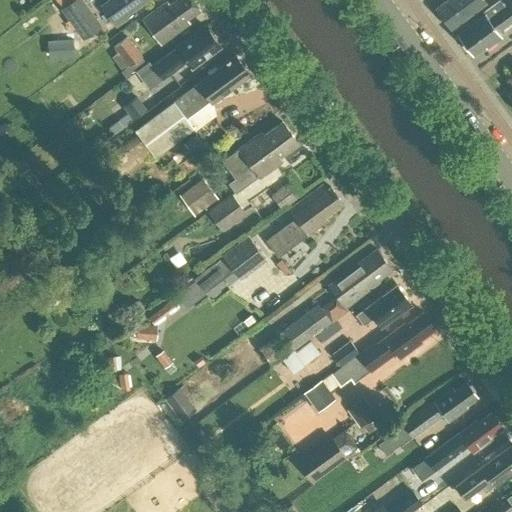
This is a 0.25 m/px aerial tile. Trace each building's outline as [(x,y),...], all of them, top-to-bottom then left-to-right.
[(81,39),(101,25),(82,0),(70,0),(59,8),(81,39)] [(110,0),(101,7),(112,23),(125,13),(143,0),(144,1),(145,0),(110,0)] [(186,20),(200,9),(193,0),(174,0),(168,5),(165,1),(140,19),(159,45),(189,23),(186,20)] [(485,3),(482,0),(444,0),(434,7),(449,28),(466,16),(467,16),(485,3)] [(511,0),(496,0),(481,11),(484,14),(457,34),(471,53),(483,44),(484,46),(499,35),(496,31),(511,18),(511,0)] [(202,58),(219,46),(213,36),(213,33),(210,29),(206,28),(204,25),(175,46),(176,47),(153,64),(163,78),(186,61),(191,67),(194,65),(198,65),(202,62),(202,58)] [(121,70),(141,55),(127,36),(112,46),(117,53),(112,57),(121,70)] [(48,58),(68,56),(67,39),(47,41),(48,58)] [(212,102),(249,74),(235,55),(230,58),(229,56),(225,59),(226,60),(197,82),(198,83),(135,129),(155,155),(194,126),(185,114),(208,97),(212,102)] [(137,96),(123,107),(127,113),(109,127),(114,134),(146,109),(137,96)] [(281,121),(263,134),(274,149),(234,178),(227,183),(235,193),(258,176),(258,177),(282,159),(280,156),(298,143),(281,121)] [(274,149),(263,134),(261,131),(238,148),(221,160),(234,178),(274,149)] [(194,215),(217,198),(202,177),(178,194),(194,215)] [(285,184),(271,194),(281,209),(295,198),(285,184)] [(324,216),(342,203),(330,187),(325,190),(322,185),(289,209),(296,218),(266,240),(278,255),(326,220),(324,216)] [(244,213),(231,194),(208,211),(221,230),(244,213)] [(266,259),(249,237),(222,257),(239,279),(266,259)] [(336,295),(320,307),(331,321),(347,310),(345,307),(379,281),(377,278),(390,268),(376,249),(328,284),(336,295)] [(185,308),(203,294),(194,281),(175,295),(185,308)] [(380,325),(410,303),(396,283),(366,305),(366,306),(356,313),(363,324),(374,317),(380,325)] [(136,316),(145,310),(140,302),(131,309),(136,316)] [(317,303),(259,346),(272,365),(331,321),(320,307),(317,303)] [(160,320),(171,311),(167,305),(156,314),(160,320)] [(406,322),(376,344),(374,342),(331,373),(340,385),(350,378),(353,382),(368,370),(365,365),(381,354),(382,356),(393,348),(399,356),(416,343),(418,339),(434,328),(423,312),(407,323),(406,322)] [(156,341),(158,325),(137,322),(135,339),(156,341)] [(357,352),(348,340),(331,352),(341,365),(357,352)] [(318,354),(309,342),(294,352),(303,364),(318,354)] [(331,394),(321,381),(304,393),(313,407),(331,394)] [(462,409),(460,407),(476,396),(474,394),(475,389),(471,384),(467,384),(465,381),(455,389),(452,386),(433,400),(402,423),(412,436),(420,430),(442,413),(447,420),(462,409)] [(164,398),(181,420),(196,409),(179,387),(164,398)] [(363,397),(347,409),(358,424),(375,412),(363,397)] [(477,422),(475,419),(425,457),(424,455),(416,461),(426,474),(433,468),(435,470),(469,444),(473,451),(483,443),(483,439),(501,426),(491,412),(477,422)] [(330,435),(295,460),(310,481),(345,456),(345,455),(356,447),(344,429),(332,437),(330,435)] [(493,485),(511,471),(511,442),(455,484),(464,497),(489,479),(493,485)] [(350,461),(355,469),(365,461),(360,454),(350,461)] [(376,511),(390,511),(402,504),(385,479),(363,494),(376,511)] [(511,491),(484,511),(510,511),(511,511),(511,491)]
